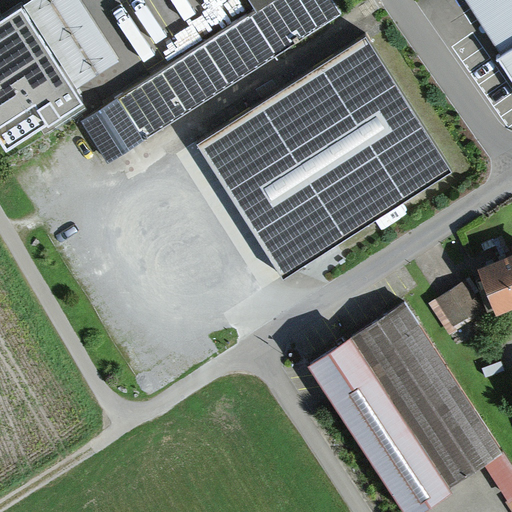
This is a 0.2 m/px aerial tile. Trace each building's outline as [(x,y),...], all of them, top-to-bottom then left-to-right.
[(0,135),(9,149),(90,97),(83,86),(122,60),(83,0),(11,0),(0,7),(0,135)] [(336,13),(327,0),(246,0),(252,9),(97,106),(123,146),(336,13)] [(511,0),(465,0),(499,51),(493,58),(511,87),(511,0)] [(360,35),(195,142),(281,273),(446,166),(360,35)] [(511,301),(511,252),(477,265),(493,308),(511,301)] [(458,284),(428,303),(444,328),(475,309),(458,284)] [(477,460),(511,511),(511,472),(401,305),(309,365),(403,509),(477,460)]
